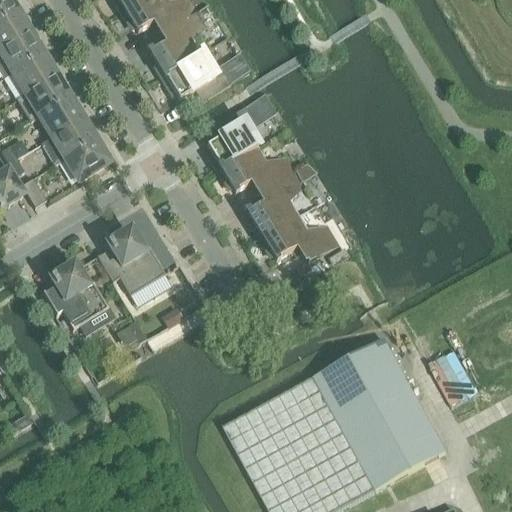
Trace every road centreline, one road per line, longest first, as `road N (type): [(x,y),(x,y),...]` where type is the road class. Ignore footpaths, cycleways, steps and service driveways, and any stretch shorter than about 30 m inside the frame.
road 1 (residential): [(161,171),(56,0)]
road 2 (residential): [(0,272),(161,171)]
road 3 (residential): [(235,291),(161,171)]
